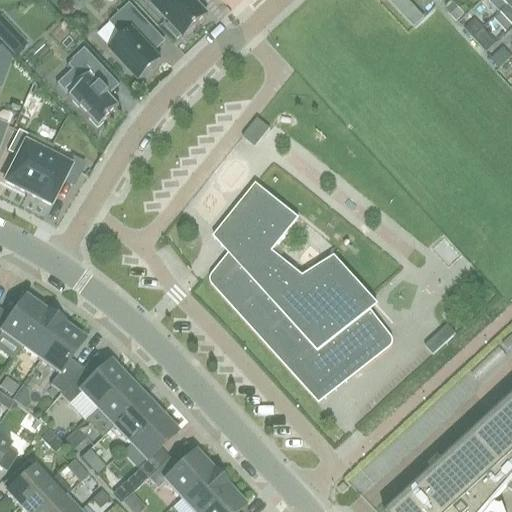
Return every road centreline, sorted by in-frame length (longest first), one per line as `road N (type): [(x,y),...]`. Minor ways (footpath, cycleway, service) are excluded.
road 1 (residential): [(54,260),(167,356),(303,503)]
road 2 (residential): [(54,260),(172,90),(274,0)]
